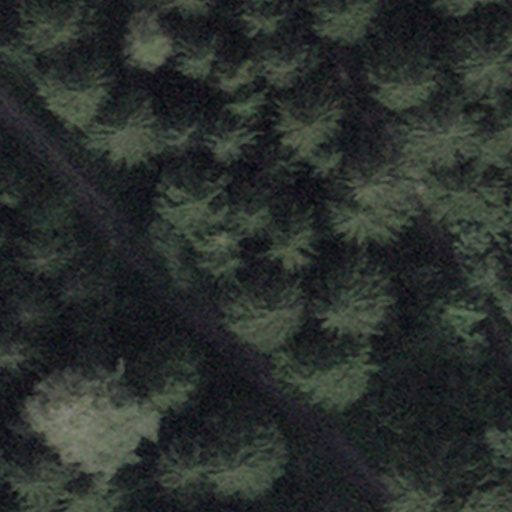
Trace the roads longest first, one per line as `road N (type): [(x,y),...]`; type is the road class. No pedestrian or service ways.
road 1 (track): [(399,511),(0,75)]
road 2 (track): [(511,363),(312,0)]
